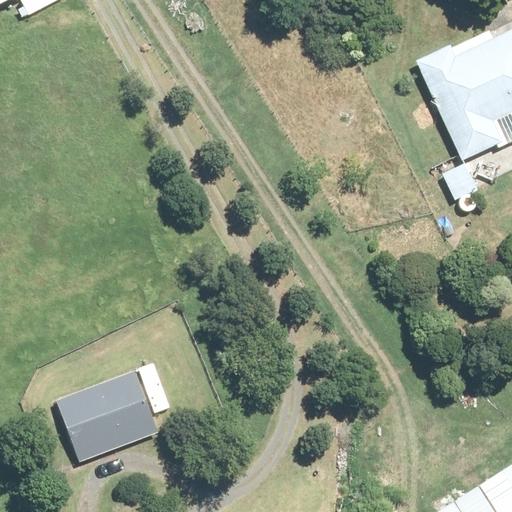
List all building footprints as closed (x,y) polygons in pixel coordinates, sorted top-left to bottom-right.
[(0,0),(0,12),(25,0),(0,0)] [(511,28),(410,67),(447,161),(495,142),(485,113),(511,103),(511,28)] [(452,165),(427,183),(444,206),(469,188),(452,165)] [(141,368),(48,402),(70,464),(164,430),(141,368)] [(511,511),(511,455),(427,511),(511,511)]
